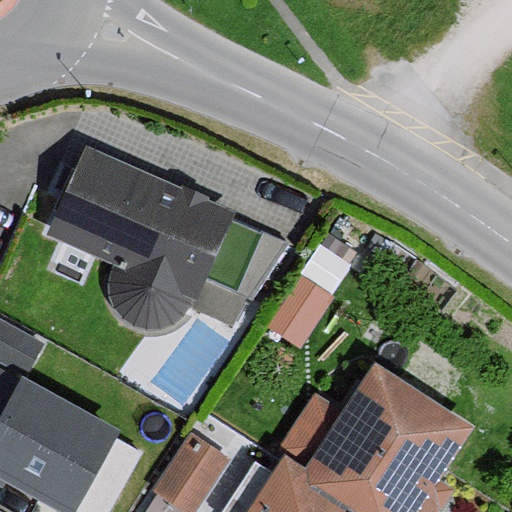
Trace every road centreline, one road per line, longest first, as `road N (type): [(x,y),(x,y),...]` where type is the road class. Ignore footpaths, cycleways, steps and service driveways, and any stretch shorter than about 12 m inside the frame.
road 1 (tertiary): [(176,57),(369,151),(511,243)]
road 2 (tertiary): [(22,51),(176,57)]
